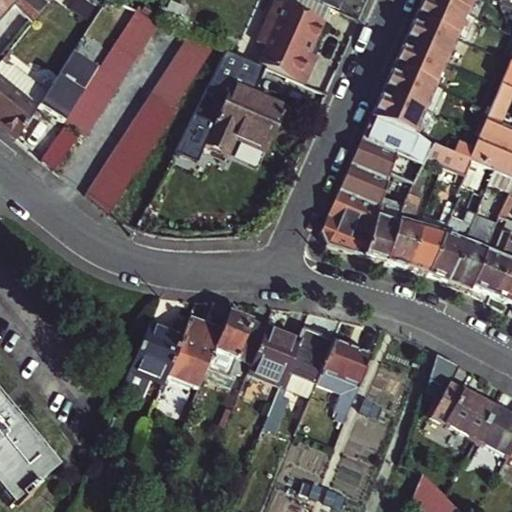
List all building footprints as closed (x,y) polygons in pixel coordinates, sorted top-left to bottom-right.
[(0,0),(0,16),(9,6),(30,24),(48,0),(0,0)] [(314,0),(336,10),(340,0),(314,0)] [(369,123),(412,140),(472,0),(421,0),(417,11),(407,35),(396,61),(386,83),(374,110),(369,123)] [(265,46),(257,65),(266,69),(303,85),(315,57),(308,54),(322,22),(274,1),(256,42),(265,46)] [(133,10),(125,22),(151,39),(158,27),(133,10)] [(125,22),(118,33),(143,50),(151,39),(125,22)] [(118,33),(110,44),(136,61),(143,50),(118,33)] [(211,52),(188,37),(180,49),(203,64),(211,52)] [(110,44),(103,55),(129,72),(136,61),(110,44)] [(203,64),(180,49),(173,62),(195,77),(203,64)] [(208,83),(228,92),(203,143),(225,154),(234,135),(265,150),(284,108),(254,94),(266,69),(257,65),(224,50),(208,83)] [(74,98),(81,88),(89,76),(95,67),(70,51),(42,93),(34,106),(59,121),(67,110),(74,98)] [(103,55),(96,66),(121,83),(129,72),(103,55)] [(511,61),(468,161),(472,162),(495,172),(511,178),(511,132),(498,127),(511,95),(511,61)] [(195,77),(173,62),(165,73),(188,89),(195,77)] [(95,67),(89,76),(114,93),(121,83),(96,66),(95,67)] [(34,106),(42,93),(10,67),(1,79),(0,79),(0,129),(12,139),(34,106)] [(165,73),(157,85),(180,101),(188,89),(165,73)] [(89,76),(81,88),(107,105),(114,93),(89,76)] [(180,101),(157,85),(149,97),(172,113),(180,101)] [(81,88),(74,98),(99,116),(107,105),(81,88)] [(172,113),(149,97),(142,109),(167,126),(175,114),(172,113)] [(74,98),(67,110),(92,127),(99,116),(74,98)] [(142,109),(134,121),(159,138),(167,126),(142,109)] [(59,122),(79,135),(84,138),(92,127),(67,110),(59,121),(59,122)] [(159,138),(134,121),(126,133),(151,150),(159,138)] [(369,123),(338,194),(377,209),(387,177),(393,158),(422,167),(423,164),(431,148),(412,140),(369,123)] [(61,128),(39,160),(53,171),(77,139),(61,128)] [(126,133),(118,145),(143,162),(151,150),(126,133)] [(143,162),(118,145),(110,157),(135,174),(143,162)] [(431,148),(423,164),(442,171),(465,179),(472,162),(468,161),(453,157),(431,148)] [(110,157),(102,169),(127,186),(135,174),(110,157)] [(465,179),(489,188),(495,172),(472,162),(465,179)] [(102,169),(95,180),(120,197),(127,186),(102,169)] [(460,191),(465,179),(442,171),(437,182),(453,188),(460,191)] [(511,178),(495,172),(489,188),(507,195),(511,184),(511,178)] [(402,204),(405,198),(393,195),(396,186),(392,185),(394,179),(387,177),(377,209),(362,259),(385,265),(402,204)] [(120,197),(95,180),(85,196),(110,212),(120,197)] [(385,265),(405,271),(418,229),(411,227),(420,198),(417,197),(420,187),(412,185),(405,198),(402,204),(385,265)] [(454,211),(460,191),(453,188),(445,208),(454,211)] [(362,259),(377,209),(338,194),(320,235),(326,249),(362,259)] [(450,221),(448,227),(443,237),(427,277),(447,286),(464,245),(469,233),(473,224),(477,216),(469,213),(464,226),(450,221)] [(421,219),(418,229),(443,237),(448,227),(421,219)] [(473,224),(469,233),(474,235),(478,227),(473,224)] [(483,228),(474,249),(483,253),(492,232),(483,228)] [(427,277),(443,237),(418,229),(405,271),(427,277)] [(490,297),(505,262),(511,245),(511,236),(502,232),(494,251),(498,253),(496,258),(483,253),(468,288),(490,297)] [(468,288),(483,253),(474,249),(464,245),(447,286),(466,293),(468,288)] [(490,297),(511,306),(511,304),(511,264),(505,262),(490,297)] [(198,382),(223,392),(229,376),(234,378),(238,367),(245,370),(260,332),(224,317),(218,333),(198,382)] [(181,340),(165,379),(192,390),(198,382),(218,333),(189,321),(181,340)] [(160,393),(165,379),(181,340),(149,325),(121,392),(136,398),(143,385),(160,393)] [(240,383),(273,396),(293,345),(260,332),(245,370),(240,383)] [(293,345),(273,396),(258,432),(270,436),(283,402),(278,400),(286,379),(311,389),(329,345),(298,333),(293,345)] [(366,360),(329,345),(311,389),(336,399),(331,414),(342,418),(366,360)] [(427,422),(441,430),(456,395),(445,389),(427,422)] [(456,395),(441,430),(470,445),(488,411),(456,395)] [(0,403),(0,494),(10,507),(15,502),(19,507),(34,495),(30,490),(50,472),(16,432),(21,427),(1,403),(0,403)] [(511,424),(488,411),(470,445),(501,462),(511,441),(511,424)] [(511,441),(501,462),(511,468),(511,441)] [(419,511),(454,511),(456,510),(425,479),(406,498),(419,511)]
